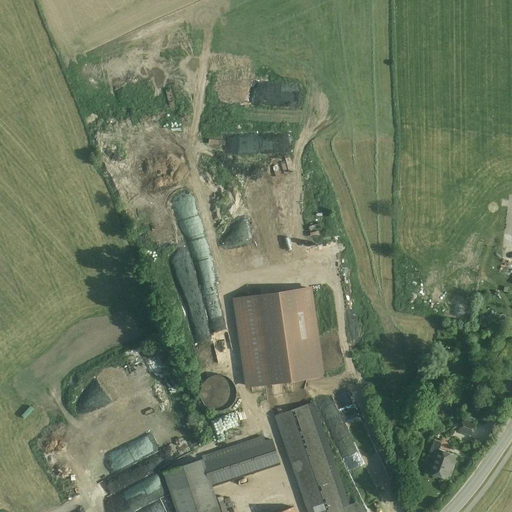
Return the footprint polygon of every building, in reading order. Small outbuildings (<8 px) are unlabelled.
[(322,376),(310,289),(230,299),(242,387),(322,376)] [(90,348),(70,357),(75,368),(95,359),(90,348)] [(128,370),(138,382),(153,370),(146,361),(141,365),(138,362),(128,370)] [(207,388),(207,403),(234,403),(234,375),(207,375),(207,388)] [(349,511),(313,404),(273,417),(304,511),(349,511)] [(458,431),(472,435),(474,428),(460,424),(458,431)] [(270,440),(204,461),(211,486),(278,465),(270,440)] [(141,459),(134,445),(111,458),(119,472),(141,459)] [(439,449),(435,458),(433,457),(428,472),(448,479),(456,455),(439,449)] [(204,461),(162,474),(174,511),(219,511),(211,486),(204,461)]
